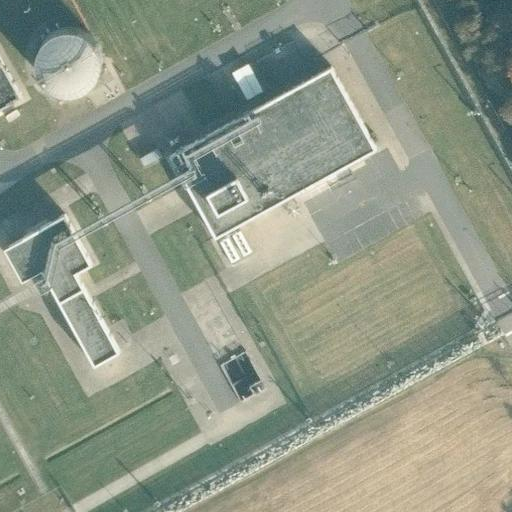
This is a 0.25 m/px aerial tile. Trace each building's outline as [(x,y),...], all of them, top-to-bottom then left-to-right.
[(63,27),(53,33),(46,41),(41,51),(40,62),(43,73),(49,82),(58,89),(68,92),(79,92),(90,89),(99,82),(105,73),(107,62),(107,51),(102,41),(95,33),(85,27),(74,26),(63,27)] [(2,50),(0,51),(0,109),(26,95),(2,50)] [(238,67),(251,96),(268,88),(255,60),(238,67)] [(335,65),(176,154),(221,234),(380,145),(335,65)] [(63,213),(2,248),(21,281),(40,270),(47,283),(92,362),(116,349),(72,272),(90,262),(63,213)]
